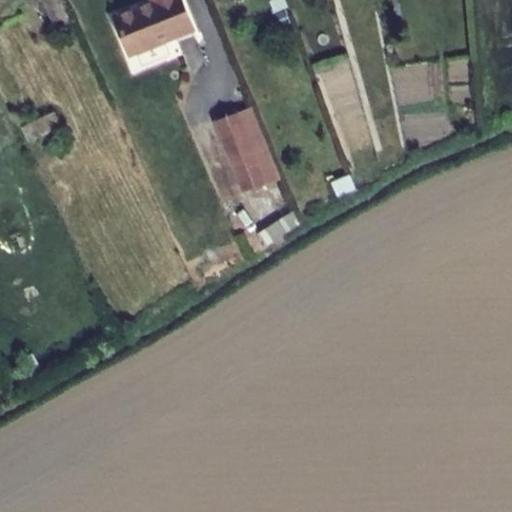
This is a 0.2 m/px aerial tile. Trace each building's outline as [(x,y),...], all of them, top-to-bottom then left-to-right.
[(0,0),(0,36),(13,30),(3,10),(17,3),(15,0),(0,0)] [(62,0),(72,21),(87,14),(79,0),(62,0)] [(174,48),(220,28),(207,0),(178,0),(179,2),(158,11),(174,48)] [(158,55),(174,48),(158,11),(142,18),(158,55)] [(236,120),(263,190),(284,182),(299,177),(272,106),(236,120)] [(263,190),(279,229),(299,221),(284,182),(263,190)]
